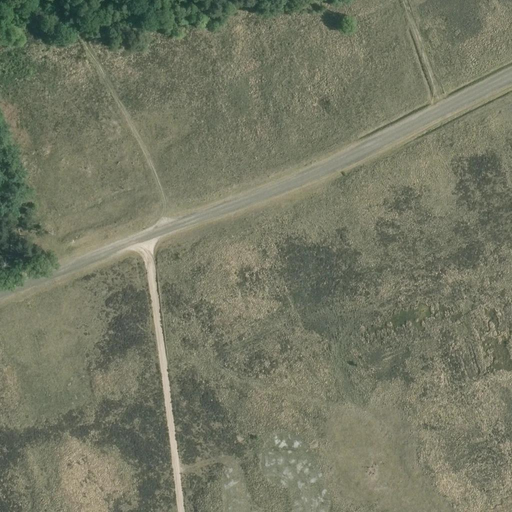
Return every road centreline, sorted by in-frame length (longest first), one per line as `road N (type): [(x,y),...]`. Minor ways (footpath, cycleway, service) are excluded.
road 1 (track): [(156,233),(278,188),(438,111)]
road 2 (track): [(0,293),(146,237)]
